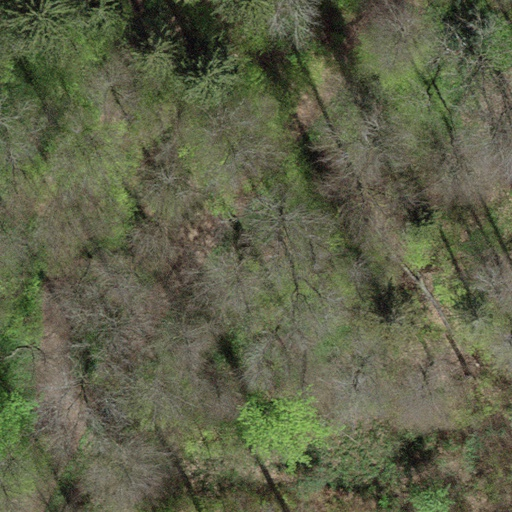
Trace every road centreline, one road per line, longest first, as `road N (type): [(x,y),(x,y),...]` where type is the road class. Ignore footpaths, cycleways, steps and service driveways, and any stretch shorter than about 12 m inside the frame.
road 1 (track): [(133,0),(129,104),(86,384),(382,0)]
road 2 (track): [(86,384),(32,511)]
